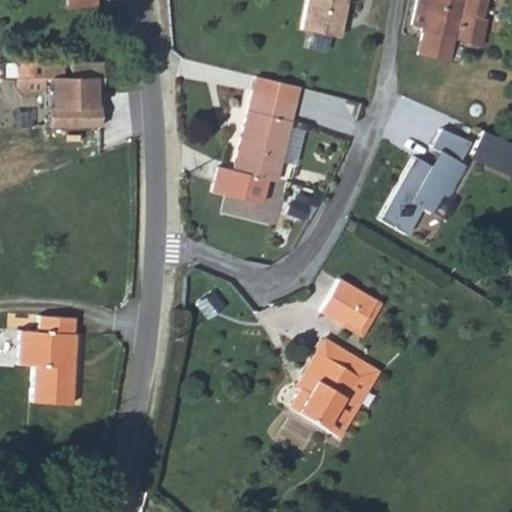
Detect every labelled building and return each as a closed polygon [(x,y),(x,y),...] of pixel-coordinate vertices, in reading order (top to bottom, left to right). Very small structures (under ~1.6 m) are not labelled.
[(350,0),(302,0),(298,29),(343,36),(350,0)] [(419,0),(415,23),(425,25),(424,30),(426,30),(422,52),(451,58),(456,36),(487,42),(490,14),(485,12),(487,0),(419,0)] [(100,77),(54,78),(51,132),(104,127),(100,77)] [(255,78),(253,94),(234,170),(219,167),(211,191),(224,196),(220,214),(274,226),(301,89),(255,78)] [(426,159),(411,151),(378,217),(408,231),(420,207),(440,216),(468,160),(459,156),(469,137),(444,125),(426,159)] [(469,154),(511,175),(511,139),(483,126),(469,154)] [(321,313),(366,334),(381,301),(337,281),(321,313)] [(18,368),(36,369),(34,402),(69,405),(72,318),(38,315),(37,335),(19,334),(18,368)] [(382,371),(326,339),(294,385),(300,389),(291,407),(340,439),(382,371)]
